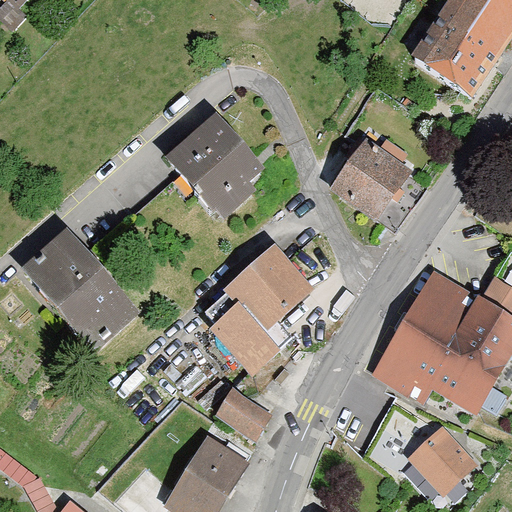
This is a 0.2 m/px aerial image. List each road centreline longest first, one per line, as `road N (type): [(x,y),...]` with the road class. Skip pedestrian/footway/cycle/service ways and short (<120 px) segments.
road 1 (tertiary): [(511,91),(338,362),(276,511)]
road 2 (unknown): [(328,208),(188,320)]
